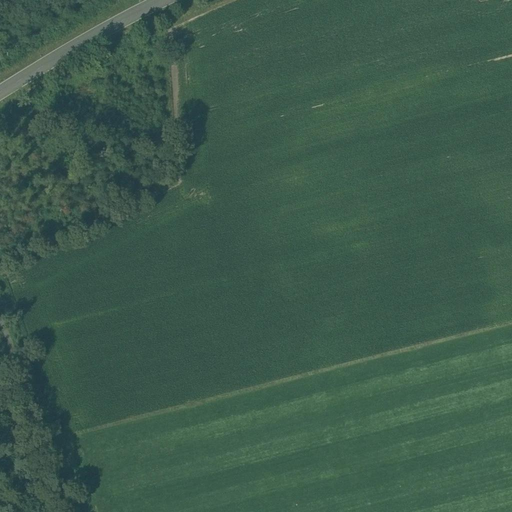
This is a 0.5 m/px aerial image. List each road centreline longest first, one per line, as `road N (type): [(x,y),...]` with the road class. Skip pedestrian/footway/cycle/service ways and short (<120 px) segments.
road 1 (unclassified): [(63,511),(0,315)]
road 2 (primary): [(0,93),(162,0)]
